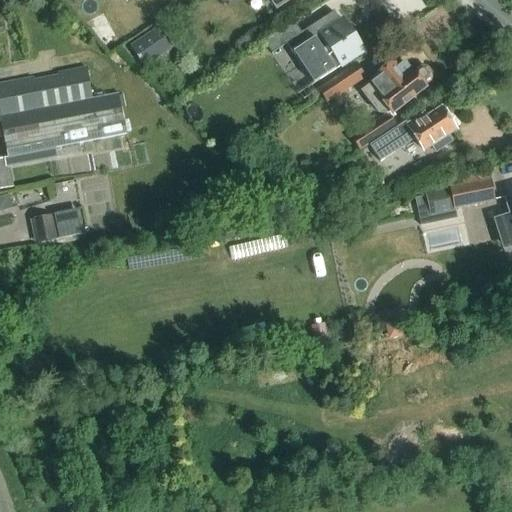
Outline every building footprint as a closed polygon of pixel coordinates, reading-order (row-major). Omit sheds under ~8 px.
[(268,0),(276,11),(288,2),(292,0),(268,0)] [(318,81),(339,67),(363,51),(352,35),(349,37),(332,13),(306,30),(298,19),(262,43),(270,55),(286,45),(294,57),(298,54),(318,81)] [(170,52),(156,30),(130,47),(143,69),(170,52)] [(394,128),(392,125),(388,119),(393,115),(390,112),(424,87),(422,86),(429,80),(430,75),(425,69),(420,68),(413,73),(412,72),(411,72),(403,62),(394,69),(390,64),(369,80),(370,83),(360,90),(377,111),(384,113),(386,115),(350,137),(359,150),(394,128)] [(354,66),(318,90),(325,102),(362,77),(354,66)] [(32,79),(0,85),(0,117),(91,99),(85,68),(57,74),(58,81),(34,86),(32,79)] [(0,127),(1,134),(7,159),(126,136),(118,94),(91,99),(0,117),(0,127)] [(405,123),(384,136),(369,146),(380,162),(415,139),(423,152),(431,147),(436,153),(452,143),(448,136),(454,132),(440,110),(425,120),(423,116),(407,126),(405,123)] [(0,189),(11,187),(5,160),(0,160),(0,189)] [(423,184),(430,215),(454,210),(495,201),(490,180),(488,170),(459,176),(423,184)] [(354,177),(357,191),(383,186),(380,172),(354,177)] [(30,221),(35,244),(60,239),(55,215),(30,221)] [(325,325),(311,328),(315,352),(329,349),(325,325)]
